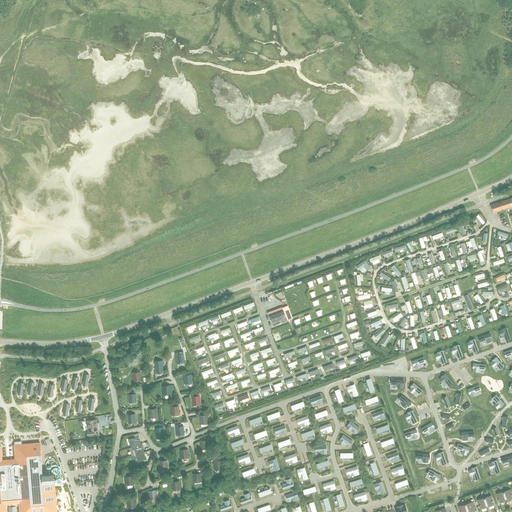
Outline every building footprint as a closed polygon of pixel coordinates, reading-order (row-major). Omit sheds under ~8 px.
[(493,212),(511,205),(511,197),(511,198),(491,205),(493,212)] [(412,240),(406,243),(411,252),(415,250),(412,246),(414,245),(412,240)] [(365,260),(355,266),(358,270),(364,266),(367,270),(370,268),(365,260)] [(286,306),(267,313),(269,317),(269,316),(273,325),(283,321),(283,322),(284,323),(288,321),(288,320),(292,318),(292,317),(289,308),(287,309),(286,306)] [(502,330),(499,331),(501,336),(504,335),(506,341),(510,339),(506,328),(502,329),(502,330)] [(490,333),(478,338),(480,342),(486,340),(487,343),(492,341),(490,338),(491,338),(490,333)] [(470,341),(467,343),(469,347),(472,346),(474,352),(478,350),(474,339),(470,341)] [(454,347),(451,348),(453,353),(456,352),(458,358),(462,356),(458,345),(454,346),(454,347)] [(438,353),(435,354),(437,359),(440,358),(442,363),(446,362),(442,351),(438,352),(438,353)] [(183,352),(175,353),(176,355),(177,363),(184,362),(184,360),(183,354),(183,352)] [(423,357),(412,361),(413,366),(414,365),(415,368),(420,367),(419,364),(425,361),(423,357)] [(493,361),(490,363),(493,367),(496,365),(500,369),(503,367),(496,357),(492,360),(493,361)] [(162,360),(154,361),(155,372),(163,371),(162,360)] [(473,363),(472,368),(473,368),(473,371),(478,372),(478,369),(484,369),(485,365),(473,363)] [(133,380),(140,380),(140,371),(132,372),(133,380)] [(185,383),(192,382),(191,374),(184,375),(185,383)] [(442,377),(439,379),(442,383),(445,381),(448,386),(452,383),(445,374),(441,376),(442,377)] [(374,390),(370,378),(366,380),(370,392),(374,390)] [(391,380),(391,384),(397,384),(397,387),(402,388),(402,384),(403,384),(403,380),(391,380)] [(411,387),(409,390),(413,393),(415,390),(419,394),(422,391),(413,383),(410,387),(411,387)] [(358,395),(354,384),(350,386),(347,387),(348,392),(352,391),(354,396),(358,395)] [(163,394),(170,393),(170,385),(162,386),(163,394)] [(479,385),(467,389),(469,394),(470,393),(471,396),(476,395),(474,392),(480,389),(479,385)] [(343,401),(339,389),(335,391),(339,402),(343,401)] [(129,402),(136,401),(135,393),(128,394),(129,402)] [(401,395),(399,398),(403,402),(401,405),(405,408),(407,406),(408,406),(411,403),(401,395)] [(495,395),(492,398),(496,403),(494,405),(497,408),(499,406),(500,407),(503,404),(495,395)] [(322,400),(321,396),(310,400),(311,404),(317,402),(318,405),(323,403),(322,400)] [(366,405),(376,402),(377,404),(378,403),(377,401),(378,401),(376,396),(365,400),(366,405)] [(304,406),(302,402),(291,406),(292,410),(302,407),(302,409),(304,409),(303,406),(304,406)] [(356,408),(354,404),(342,408),(344,412),(356,408)] [(171,415),(179,414),(178,406),(171,407),(171,415)] [(149,417),(157,416),(156,408),(149,409),(149,417)] [(328,414),(326,410),(314,414),(316,419),(328,414)] [(385,418),(384,415),(382,410),(372,414),(373,418),(379,416),(380,419),(385,418)] [(407,413),(405,414),(407,418),(410,417),(412,423),(416,421),(411,410),(407,412),(407,413)] [(268,420),(280,416),(278,412),(267,416),(268,420)] [(201,423),(208,423),(207,414),(200,415),(201,423)] [(298,424),(304,422),(305,425),(309,423),(308,420),(309,420),(307,416),(296,420),(298,424)] [(262,421),(261,417),(249,421),(250,425),(260,422),(261,424),(262,423),(261,421),(262,421)] [(96,423),(96,419),(87,420),(88,432),(86,432),(87,435),(94,434),(94,431),(97,430),(96,423)] [(359,428),(350,421),(347,425),(346,428),(350,431),(352,428),(357,431),(359,428)] [(431,422),(421,429),(423,433),(429,429),(430,432),(435,429),(433,427),(434,426),(431,422)] [(332,431),(331,428),(331,427),(330,423),(319,427),(321,431),(326,429),(327,432),(332,431)] [(184,434),(183,426),(181,426),(181,424),(175,424),(176,434),(184,434)] [(287,433),(286,429),(284,425),(274,429),(275,433),(281,431),(282,434),(287,433)] [(377,433),(387,430),(387,432),(389,431),(388,429),(389,429),(387,425),(376,429),(377,433)] [(240,433),(239,430),(237,426),(227,430),(228,434),(234,432),(235,435),(240,433)] [(162,428),(155,428),(156,437),(163,437),(162,428)] [(267,435),(265,430),(254,434),(255,439),(265,436),(266,438),(267,437),(266,435),(267,435)] [(302,438),(312,435),(313,438),(314,437),(313,435),(314,434),(312,430),(301,434),(302,438)] [(416,430),(404,433),(406,438),(412,436),(412,439),(417,438),(416,435),(417,435),(416,430)] [(473,432),(461,432),(461,437),(462,437),(462,440),(467,440),(467,436),(473,436),(473,432)] [(352,441),(342,435),(340,439),(338,442),(343,444),(344,442),(349,445),(352,441)] [(141,444),(139,437),(129,440),(131,447),(133,447),(133,446),(141,444)] [(382,447),(391,444),(392,446),(394,445),(393,443),(394,443),(392,438),(381,442),(382,447)] [(201,448),(208,447),(208,439),(200,440),(201,448)] [(244,443),(242,439),(231,443),(232,448),(244,443)] [(279,447),(291,443),(289,439),(278,443),(279,447)] [(0,511),(5,511),(5,504),(9,504),(12,503),(16,503),(19,503),(19,511),(56,511),(54,482),(53,474),(42,475),(42,470),(40,443),(22,444),(18,444),(14,445),(15,459),(8,460),(1,460),(0,446),(0,445),(0,511)] [(372,454),(368,443),(363,444),(367,456),(372,454)] [(133,447),(131,447),(130,447),(133,455),(135,454),(143,451),(143,450),(144,450),(142,444),(141,444),(133,446),(133,447)] [(272,451),(271,449),(272,449),(270,444),(259,448),(260,453),(270,449),(270,452),(272,451)] [(458,444),(456,448),(462,450),(461,453),(466,455),(467,452),(468,452),(469,448),(458,444)] [(326,450),(326,446),(315,447),(315,451),(321,451),(321,454),(326,454),(326,450)] [(180,458),(188,457),(187,449),(180,450),(180,458)] [(143,451),(136,454),(138,461),(146,459),(143,451)] [(399,460),(398,456),(397,452),(386,456),(388,460),(393,458),(394,461),(399,460)] [(438,454),(435,455),(437,460),(440,459),(442,465),(446,463),(442,452),(438,453),(438,454)] [(296,458),(295,453),(284,457),(286,461),(291,459),(293,463),(297,461),(296,458)] [(417,453),(417,458),(423,458),(423,462),(428,462),(428,459),(429,459),(429,455),(417,453)] [(239,462),(244,460),(246,463),(250,461),(249,458),(248,454),(237,458),(239,462)] [(511,454),(501,459),(502,463),(508,461),(509,464),(511,463),(511,454)] [(279,469),(275,459),(271,460),(268,461),(270,466),(273,465),(275,471),(279,469)] [(160,469),(167,468),(166,460),(159,461),(160,469)] [(214,470),(222,469),(221,460),(214,461),(214,470)] [(329,464),(328,460),(316,464),(317,468),(329,464)] [(492,462),(489,463),(490,468),(493,467),(495,473),(500,472),(496,460),(492,462)] [(378,474),(374,462),(370,464),(374,475),(378,474)] [(359,474),(358,471),(357,466),(346,470),(347,474),(353,472),(354,475),(359,474)] [(404,473),(403,470),(402,466),(391,470),(392,474),(398,472),(399,475),(404,473)] [(307,478),(304,467),(300,469),(297,470),(298,475),(301,474),(303,479),(307,478)] [(472,469),(469,470),(470,475),(473,474),(475,480),(480,478),(476,467),(472,468),(472,469)] [(244,477),(253,473),(254,476),(255,475),(255,473),(255,472),(254,468),(242,473),(244,477)] [(429,470),(427,474),(432,477),(431,479),(435,482),(437,479),(438,479),(440,476),(429,470)] [(194,482),(201,481),(200,473),(193,474),(194,482)] [(125,484),(133,484),(132,476),(125,476),(125,484)] [(293,485),(292,481),(290,478),(286,480),(287,483),(281,485),(283,489),(293,485)] [(408,486),(407,484),(408,484),(406,480),(395,484),(396,488),(406,485),(406,487),(408,486)] [(172,490),(180,489),(179,481),(171,482),(172,490)] [(335,488),(334,485),(335,485),(333,481),(322,484),(324,488),(330,487),(331,490),(335,488)] [(385,492),(381,481),(377,483),(374,484),(375,489),(379,488),(381,494),(385,492)] [(259,497),(271,493),(270,489),(258,493),(259,497)] [(511,496),(510,489),(504,491),(505,496),(503,496),(505,501),(511,498),(511,496)] [(149,499),(156,498),(155,490),(148,491),(149,499)] [(505,496),(504,491),(496,493),(499,503),(505,501),(503,496),(505,496)] [(296,492),(285,495),(287,500),(292,498),(293,500),(298,499),(297,496),(296,492)] [(366,499),(365,496),(366,496),(364,492),(354,495),(355,499),(361,498),(362,501),(366,499)] [(252,500),(250,496),(249,493),(244,494),(245,498),(239,500),(241,504),(252,500)] [(344,506),(340,494),(336,495),(336,496),(334,496),(334,498),(337,497),(340,507),(344,506)] [(491,495),(485,497),(486,502),(484,502),(486,507),(494,505),(491,495)] [(486,502),(485,497),(477,500),(480,509),(486,507),(484,502),(486,502)] [(331,510),(327,498),(323,499),(323,500),(321,500),(321,502),(324,501),(326,511),(331,510)] [(231,507),(230,503),(229,500),(224,501),(225,504),(219,506),(221,511),(231,507)] [(467,508),(465,509),(466,511),(471,511),(476,511),(473,501),(466,503),(467,508)] [(316,511),(313,502),(309,503),(309,504),(307,505),(307,506),(310,506),(311,511),(316,511)] [(467,508),(466,503),(458,506),(460,511),(466,511),(465,509),(467,508)]
